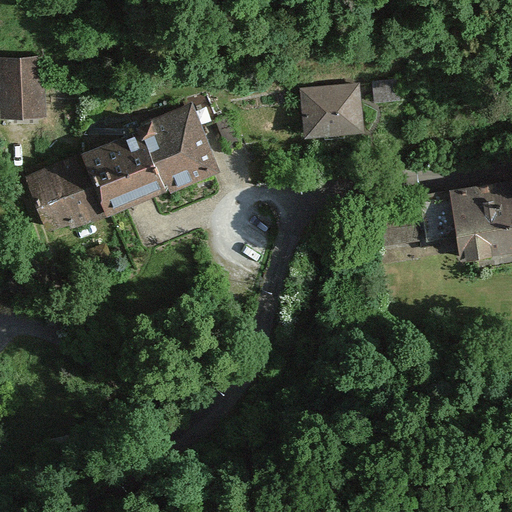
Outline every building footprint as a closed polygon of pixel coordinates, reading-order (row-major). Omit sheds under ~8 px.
[(45,57),(0,56),(0,83),(0,115),(44,116),(45,57)] [(374,80),(373,99),(400,99),(400,80),(374,80)] [(361,83),(301,86),(304,136),(364,132),(361,83)] [(160,185),(165,196),(222,170),(190,101),(133,127),(160,185)] [(160,185),(133,127),(11,183),(38,241),(160,185)] [(511,179),(449,187),(449,192),(418,195),(425,242),(456,239),(458,261),(470,260),(472,275),(511,270),(511,179)] [(408,205),(380,209),(385,239),(415,235),(408,205)]
